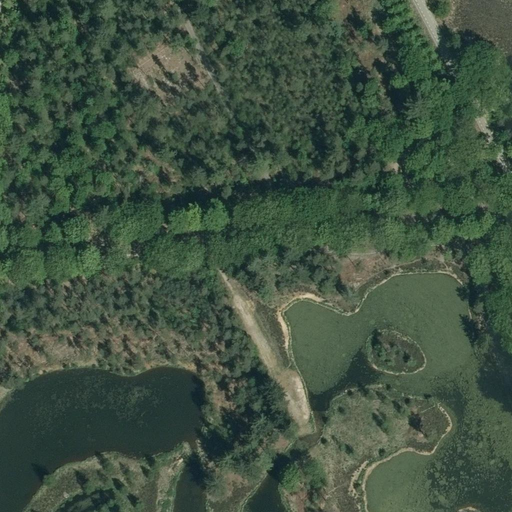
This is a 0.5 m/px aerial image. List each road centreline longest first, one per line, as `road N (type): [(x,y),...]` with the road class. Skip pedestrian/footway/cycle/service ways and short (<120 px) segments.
road 1 (unclassified): [(0,257),(511,213)]
road 2 (track): [(450,183),(294,203),(185,0)]
road 3 (tertiary): [(511,179),(418,0)]
